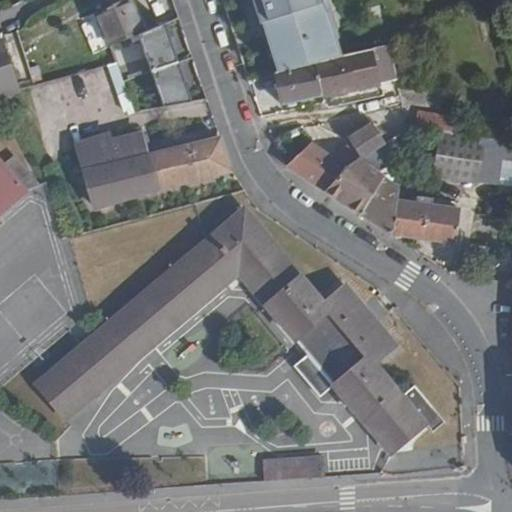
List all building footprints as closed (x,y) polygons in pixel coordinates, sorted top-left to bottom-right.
[(348,54),(329,0),(253,0),(263,30),(265,29),(278,73),(315,63),(348,54)] [(142,37),(128,4),(93,19),(107,53),(142,37)] [(19,81),(6,44),(0,45),(0,94),(103,69),(118,65),(116,58),(19,81)] [(398,75),(392,44),(362,52),(367,71),(389,65),(392,76),(398,75)] [(372,89),(367,71),(362,52),(350,55),(349,53),(348,54),(315,63),(324,99),(372,89)] [(186,97),(198,96),(193,58),(181,60),(186,97)] [(324,99),(315,63),(278,73),(276,74),(283,107),(324,99)] [(123,78),(118,65),(103,69),(106,82),(123,78)] [(392,76),(389,65),(367,71),(372,89),(394,83),(392,76)] [(151,160),(139,126),(211,113),(208,102),(163,110),(142,114),(135,115),(134,111),(129,98),(127,92),(112,96),(120,128),(113,129),(116,142),(95,148),(98,163),(84,167),(96,213),(168,188),(233,173),(221,140),(151,160)] [(163,110),(159,93),(129,98),(134,111),(140,110),(142,114),(163,110)] [(100,138),(94,108),(86,110),(92,139),(100,138)] [(456,138),(453,120),(423,115),(420,132),(442,136),(456,138)] [(459,138),(462,122),(453,120),(456,138),(459,138)] [(385,143),(372,126),(347,139),(362,160),(385,143)] [(460,212),(399,202),(400,188),(376,171),(408,147),(405,130),(385,143),(362,160),(348,169),(321,187),(392,235),(456,245),(460,212)] [(482,184),(487,143),(459,138),(456,138),(442,136),(436,177),(482,184)] [(348,169),(307,141),(282,160),(321,187),(348,169)] [(511,162),(511,146),(502,145),(500,160),(511,162)] [(0,216),(31,192),(2,156),(0,157),(0,216)] [(325,302),(248,208),(37,382),(65,419),(241,273),(391,455),(426,426),(433,434),(446,423),(418,388),(405,399),(376,364),(389,355),(338,292),(325,302)] [(498,251),(501,232),(482,229),(479,249),(498,251)] [(312,478),(311,458),(267,461),(268,481),(312,478)]
